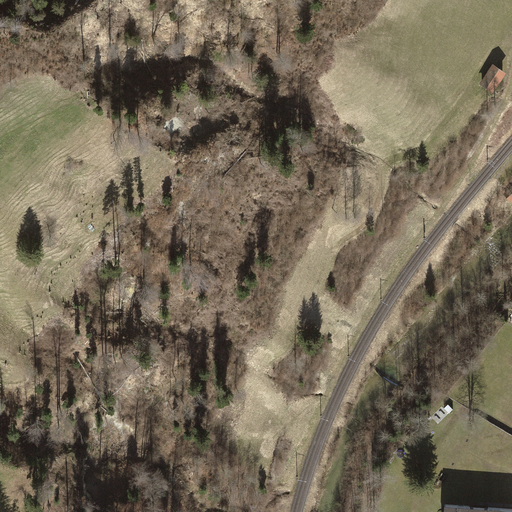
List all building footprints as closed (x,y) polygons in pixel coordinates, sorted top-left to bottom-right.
[(495,68),(503,70),(505,62),(497,60),(495,68)] [(496,74),(484,66),(471,86),(483,94),(496,74)] [(511,196),(506,190),(500,195),(507,204),(511,199),(511,196)] [(439,424),(451,412),(443,405),(432,416),(439,424)] [(511,511),(511,506),(446,501),(445,511),(511,511)]
